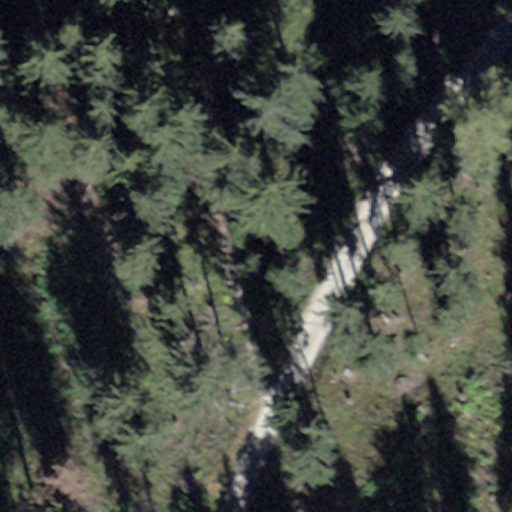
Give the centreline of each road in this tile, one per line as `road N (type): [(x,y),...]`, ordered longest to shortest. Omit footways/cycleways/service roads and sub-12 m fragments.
road 1 (track): [(509,0),(352,219),(289,353)]
road 2 (track): [(289,353),(236,511)]
